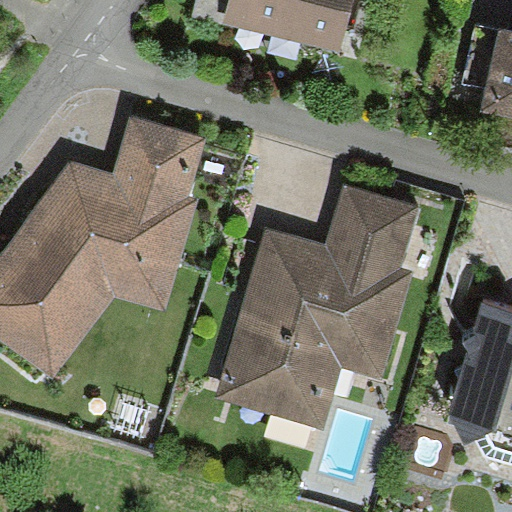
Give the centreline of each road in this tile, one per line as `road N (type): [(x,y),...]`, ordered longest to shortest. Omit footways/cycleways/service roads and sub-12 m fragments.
road 1 (residential): [(76,39),(143,81),(511,187)]
road 2 (residential): [(76,39),(0,143)]
